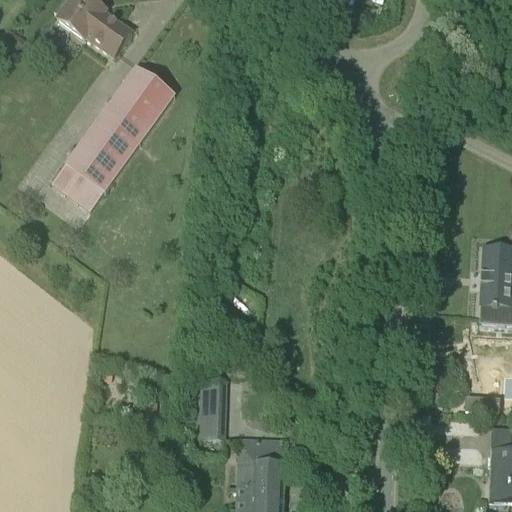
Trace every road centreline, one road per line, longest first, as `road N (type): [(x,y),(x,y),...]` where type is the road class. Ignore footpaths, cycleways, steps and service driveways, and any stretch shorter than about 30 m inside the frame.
road 1 (unclassified): [(380,511),(395,183),(382,126)]
road 2 (unclassified): [(511,169),(438,129),(382,126)]
road 3 (unclassified): [(353,82),(249,0)]
